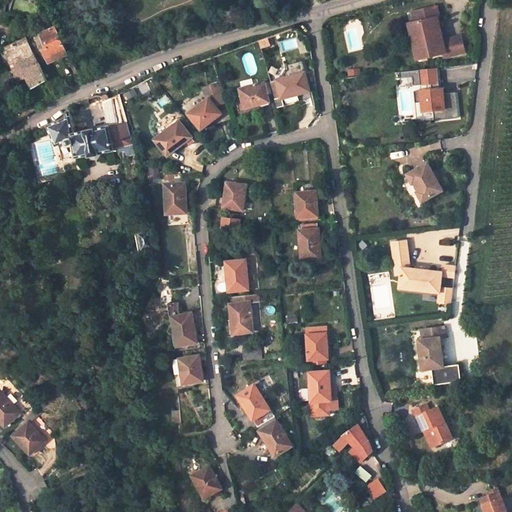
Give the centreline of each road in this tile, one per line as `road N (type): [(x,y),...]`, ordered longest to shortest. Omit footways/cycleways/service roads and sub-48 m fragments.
road 1 (residential): [(221,437),(199,212),(205,184),(231,153),(329,128)]
road 2 (residential): [(329,128),(367,393),(406,511)]
road 3 (unclassified): [(0,139),(144,62),(311,12)]
road 4 (residential): [(467,226),(490,0)]
